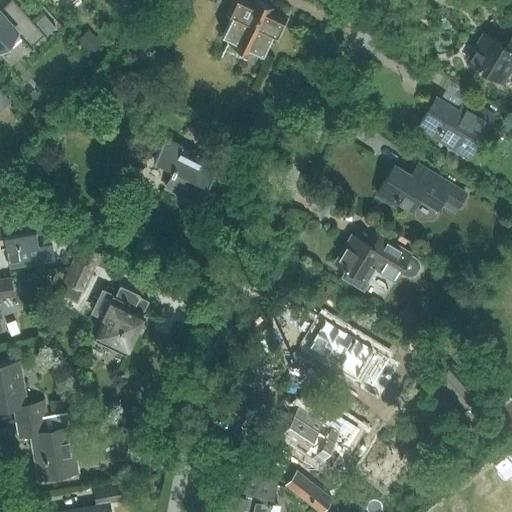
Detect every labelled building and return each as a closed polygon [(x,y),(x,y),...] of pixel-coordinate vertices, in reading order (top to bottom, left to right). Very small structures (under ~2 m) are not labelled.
[(0,54),(1,56),(2,55),(0,53),(0,44),(4,41),(10,48),(22,37),(33,48),(34,48),(31,45),(44,34),(46,36),(47,35),(46,35),(55,26),(43,14),(35,22),(14,0),(11,0),(0,10),(0,54)] [(231,42),(229,44),(253,55),(254,53),(263,57),(272,37),(277,40),(288,18),(270,10),(272,6),(258,0),(252,0),(252,2),(247,0),(231,0),(224,15),(230,17),(221,37),(231,42)] [(149,12),(145,16),(146,21),(149,24),(155,24),(158,20),(158,15),(154,11),(149,12)] [(77,39),(90,54),(106,38),(100,31),(95,36),(89,28),(77,39)] [(467,60),(503,83),(510,71),(511,72),(511,36),(506,47),(483,33),(467,60)] [(110,53),(102,62),(109,68),(116,59),(110,53)] [(418,124),(470,156),(495,115),(466,98),(458,111),(435,96),(418,124)] [(171,172),(165,183),(191,196),(198,181),(206,185),(216,164),(164,138),(154,159),(152,158),(150,162),(171,172)] [(437,208),(440,204),(455,213),(466,194),(421,166),(414,177),(393,164),(376,192),(395,203),(397,200),(411,209),(418,197),(437,208)] [(21,217),(20,214),(0,218),(0,247),(5,246),(9,268),(55,259),(48,225),(44,223),(35,225),(33,214),(21,217)] [(351,233),(335,260),(346,267),(368,281),(375,269),(394,281),(400,272),(404,275),(409,276),(413,274),(417,271),(419,266),(418,261),(415,257),(411,254),(380,235),(373,246),(351,233)] [(64,281),(59,294),(75,301),(81,288),(83,289),(90,273),(94,263),(103,267),(107,258),(98,253),(99,251),(78,242),(62,280),(64,281)] [(69,243),(65,253),(72,256),(77,246),(69,243)] [(56,270),(51,281),(59,284),(63,273),(56,270)] [(0,297),(14,295),(11,278),(0,280),(0,327),(1,328),(0,321),(0,297)] [(104,318),(95,339),(126,353),(128,349),(144,314),(142,313),(148,300),(138,295),(139,293),(120,284),(114,295),(113,295),(111,299),(109,298),(100,316),(104,318)] [(324,317),(307,345),(357,376),(374,348),(324,317)] [(431,321),(423,336),(435,343),(445,326),(432,319),(431,321)] [(0,408),(14,406),(16,420),(47,414),(45,398),(27,401),(20,361),(0,364),(0,408)] [(454,365),(436,381),(463,412),(481,396),(454,365)] [(511,430),(511,399),(506,389),(491,399),(511,431),(511,430)] [(64,398),(49,401),(51,411),(66,408),(64,398)] [(298,405),(279,435),(317,459),(327,444),(340,453),(357,427),(324,405),(316,417),(298,405)] [(47,414),(16,420),(19,434),(31,432),(38,476),(78,469),(71,427),(50,431),(47,414)] [(240,511),(241,507),(251,510),(250,511),(278,511),(279,508),(273,500),(277,483),(278,476),(247,469),(246,476),(243,489),(247,490),(246,494),(228,490),(224,508),(240,511)] [(286,484),(320,511),(321,511),(332,498),(296,470),(286,484)] [(109,511),(107,501),(120,498),(117,485),(95,489),(98,505),(57,511),(109,511)]
